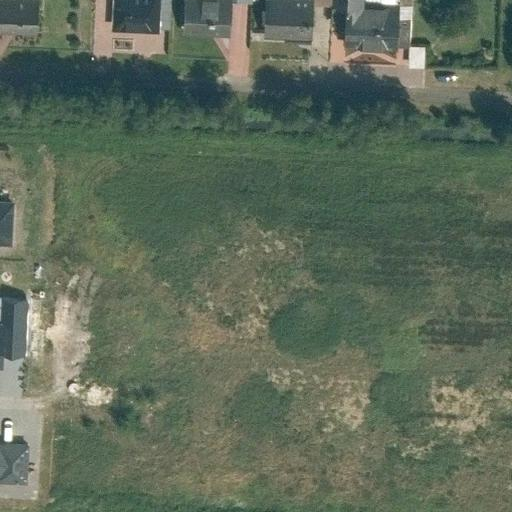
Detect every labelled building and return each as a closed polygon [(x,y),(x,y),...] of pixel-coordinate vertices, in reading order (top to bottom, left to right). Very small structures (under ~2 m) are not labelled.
[(0,0),(0,28),(39,30),(39,0),(0,0)] [(116,0),(116,27),(162,28),(162,0),(116,0)] [(188,0),(188,26),(236,29),(237,0),(188,0)] [(271,0),(271,33),(320,33),(320,0),(271,0)] [(345,0),(356,0),(354,42),(408,45),(409,0),(345,0)] [(434,63),(434,40),(417,40),(417,63),(434,63)] [(12,187),(0,186),(0,242),(11,242),(12,187)] [(28,439),(0,438),(0,479),(6,480),(27,480),(28,439)]
